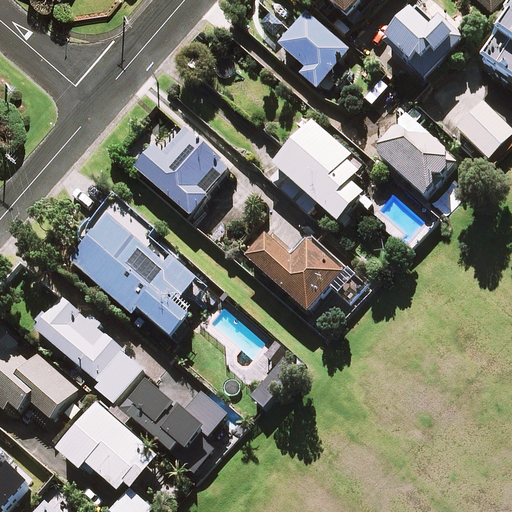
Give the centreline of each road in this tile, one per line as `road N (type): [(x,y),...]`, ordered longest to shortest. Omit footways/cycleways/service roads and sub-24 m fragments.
road 1 (residential): [(96,104),(0,220)]
road 2 (residential): [(184,0),(96,104)]
road 3 (residential): [(0,20),(96,104)]
